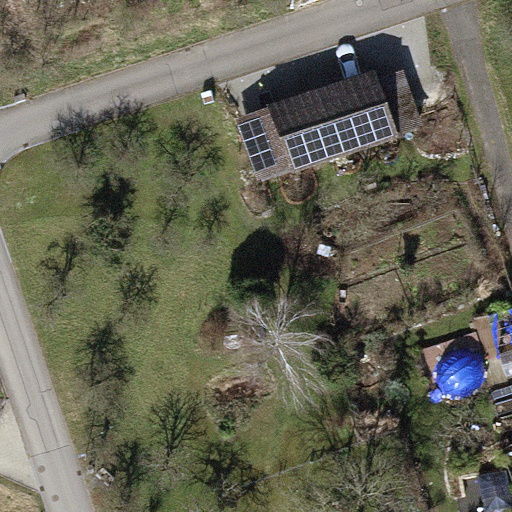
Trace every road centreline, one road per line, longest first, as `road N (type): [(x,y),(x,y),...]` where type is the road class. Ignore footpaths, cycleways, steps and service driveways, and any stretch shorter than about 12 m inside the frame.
road 1 (residential): [(404,0),(0,132)]
road 2 (residential): [(0,291),(75,511)]
